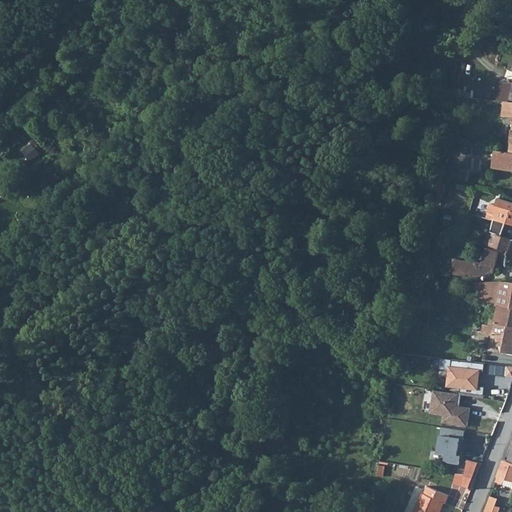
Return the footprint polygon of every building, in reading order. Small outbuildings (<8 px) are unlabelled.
[(511,139),(510,152),(511,152),(511,102),(504,102),(502,116),(511,117),(511,139)] [(32,160),(44,154),(37,142),(25,148),(32,160)] [(507,151),(502,151),(503,146),(496,145),(493,168),(503,170),(511,170),(511,152),(510,152),(507,151)] [(0,204),(11,197),(0,181),(0,204)] [(496,219),(499,208),(491,205),(487,215),(496,219)] [(496,219),(495,219),(511,224),(511,210),(499,207),(499,208),(496,219)] [(511,243),(511,241),(511,239),(492,232),(488,245),(509,252),(511,243)] [(480,275),(495,271),(501,255),(488,249),(482,262),(455,259),(456,274),(463,276),(480,275)] [(481,290),(479,299),(492,302),(496,281),(477,282),(476,289),(481,290)] [(504,281),(496,281),(492,302),(500,304),(504,281)] [(500,304),(511,305),(511,281),(504,281),(500,304)] [(511,305),(500,304),(497,319),(490,319),(489,325),(495,326),(496,324),(511,325),(511,305)] [(495,326),(489,325),(486,336),(497,337),(493,351),(502,353),(511,354),(511,325),(496,324),(495,326)] [(485,364),(441,360),(440,370),(450,370),(448,388),(461,390),(461,395),(484,397),(485,388),(480,388),(481,372),(485,372),(485,364)] [(459,395),(435,392),(432,416),(443,417),(443,427),(465,429),(468,429),(471,409),(457,407),(459,395)] [(465,429),(443,427),(439,454),(445,455),(444,463),(459,465),(461,452),(465,453),(467,438),(464,438),(465,429)] [(496,481),(511,487),(511,462),(509,461),(505,459),(496,481)] [(471,488),(482,463),(469,461),(466,476),(463,486),(471,488)] [(466,476),(457,474),(455,484),(463,486),(466,476)] [(444,503),(447,495),(426,487),(423,494),(421,494),(412,511),(436,511),(441,501),(444,503)] [(491,496),(484,511),(498,511),(500,507),(496,505),(499,499),(491,496)] [(449,504),(462,506),(463,498),(450,497),(449,504)]
